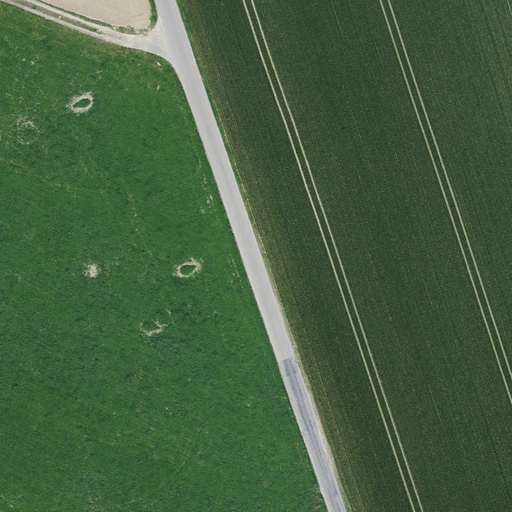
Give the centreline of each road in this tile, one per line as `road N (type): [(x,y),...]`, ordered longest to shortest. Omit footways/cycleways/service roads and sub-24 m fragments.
road 1 (unclassified): [(338,511),(171,0)]
road 2 (track): [(192,61),(28,0)]
